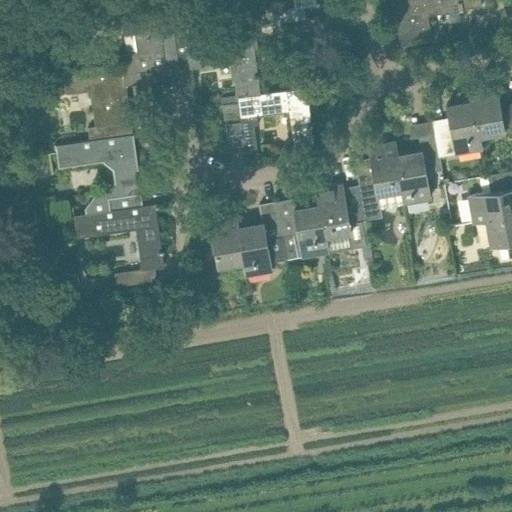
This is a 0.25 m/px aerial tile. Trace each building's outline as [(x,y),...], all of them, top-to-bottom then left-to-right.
[(294,0),(295,6),(270,10),(272,22),(306,18),(304,5),(317,4),(316,0),(294,0)] [(482,4),(481,0),(392,0),(401,45),(432,39),(427,11),(459,5),(460,13),(464,13),(463,8),(482,4)] [(511,9),(501,9),(495,23),(503,32),(511,27),(511,9)] [(177,63),(172,30),(173,30),(171,12),(132,17),(136,51),(120,53),(121,61),(125,84),(167,77),(165,68),(178,66),(178,63),(177,63)] [(257,72),(254,47),(258,46),(254,46),(252,35),(232,38),(204,41),(202,25),(185,27),(185,28),(173,30),(172,30),(177,63),(178,63),(189,61),(190,66),(232,60),(237,95),(260,92),(259,91),(257,75),(260,75),(260,71),(257,72)] [(306,52),(293,54),(294,68),(308,67),(306,52)] [(132,133),(127,93),(115,95),(114,85),(125,84),(121,61),(62,69),(65,91),(89,88),(94,125),(87,126),(89,138),(89,139),(122,135),(122,134),(134,133),(134,132),(132,133)] [(511,102),(510,103),(511,110),(500,112),(495,81),(469,86),(471,98),(478,136),(480,135),(511,129),(511,102)] [(257,147),(254,124),(258,123),(257,114),(288,110),(293,145),(314,142),(312,125),(315,124),(314,121),(312,121),(307,85),(259,91),(260,92),(237,95),(238,101),(222,103),(224,119),(240,116),(244,149),(257,147)] [(478,136),(471,98),(447,102),(449,116),(433,119),(435,133),(436,133),(440,155),(482,147),(480,135),(478,136)] [(141,192),(139,174),(141,174),(141,171),(138,171),(134,143),(131,144),(129,134),(134,133),(122,134),(122,135),(89,139),(89,138),(55,143),(58,165),(113,158),(118,195),(97,197),(99,210),(141,205),(141,204),(139,192),(141,192)] [(421,148),(397,152),(396,152),(403,190),(405,202),(431,198),(426,173),(443,170),(440,155),(436,133),(435,133),(419,136),(421,148)] [(403,190),(396,152),(397,152),(394,139),(369,144),(375,180),(359,183),(365,219),(383,216),(379,194),(403,190)] [(511,169),(487,175),(490,191),(468,195),(473,221),(486,219),(485,218),(511,212),(511,169)] [(365,219),(359,183),(342,186),(341,181),(316,186),(318,202),(319,202),(325,236),(326,236),(350,231),(352,246),(364,244),(366,254),(371,253),(365,219)] [(325,236),(319,202),(318,202),(295,206),(293,197),(275,200),(286,258),(302,255),(303,257),(328,252),(326,236),(325,236)] [(286,258),(275,200),(259,203),(262,220),(238,224),(244,260),(246,273),(272,268),(271,261),(286,258)] [(163,265),(162,252),(164,251),(164,248),(161,248),(156,213),(153,213),(151,204),(155,203),(155,202),(141,204),(141,205),(99,210),(73,214),(76,235),(135,227),(140,268),(114,272),(115,284),(155,279),(153,267),(163,265)] [(244,260),(238,224),(236,211),(210,216),(214,237),(197,239),(203,274),(220,272),(219,264),(244,260)] [(511,212),(485,218),(486,219),(490,243),(511,238),(511,212)] [(455,224),(447,226),(449,234),(457,232),(455,224)] [(333,275),(327,276),(329,290),(335,289),(333,275)]
